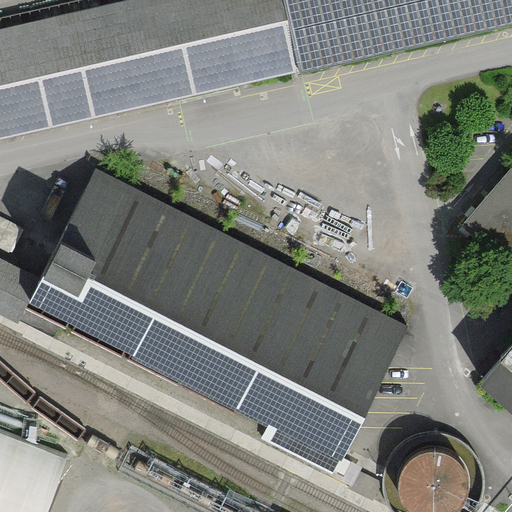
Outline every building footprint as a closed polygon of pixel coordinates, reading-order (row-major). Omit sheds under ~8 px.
[(511,0),(129,0),(0,29),(0,144),(511,28),(511,0)] [(45,284),(30,313),(338,467),(407,330),(100,176),(45,284)] [(511,181),(466,236),(511,274),(511,360),(491,386),(511,403),(511,181)] [(0,248),(13,255),(27,224),(0,211),(0,248)] [(0,316),(23,328),(30,313),(45,284),(0,260),(0,316)] [(474,498),(480,484),(481,469),(477,453),(469,440),(457,430),(442,425),(426,424),(411,428),(398,438),(388,452),(383,468),(385,484),(391,500),(403,511),(460,511),(463,510),(474,498)] [(0,511),(48,511),(68,460),(0,434),(0,511)]
